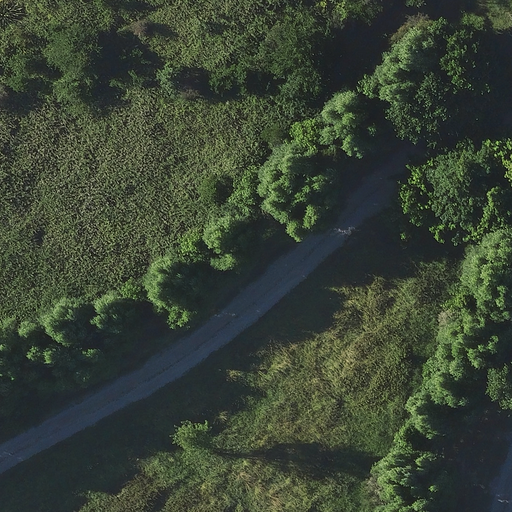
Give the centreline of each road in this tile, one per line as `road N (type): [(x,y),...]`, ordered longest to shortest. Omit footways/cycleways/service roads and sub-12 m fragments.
road 1 (unknown): [(511,152),(480,138),(431,143),(337,184),(197,314),(0,445)]
road 2 (unknown): [(457,511),(511,357)]
